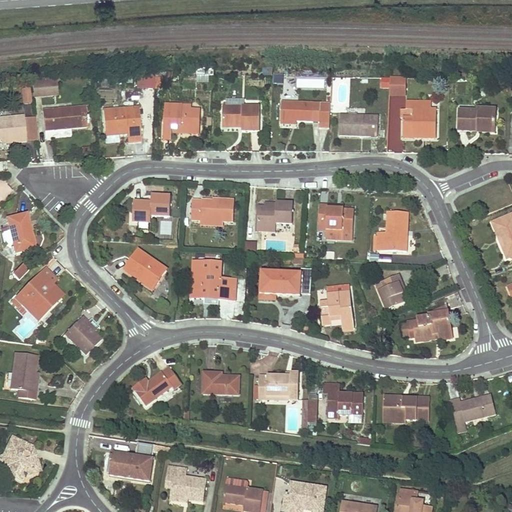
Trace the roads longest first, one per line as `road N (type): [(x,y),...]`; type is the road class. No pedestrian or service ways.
road 1 (residential): [(103,192),(141,167),(259,171),(372,163),(401,169),(430,191)]
road 2 (residential): [(488,362),(419,371),(220,331),(159,340)]
road 3 (residential): [(142,349),(87,403),(76,450),(81,480)]
road 4 (residential): [(430,191),(482,309)]
